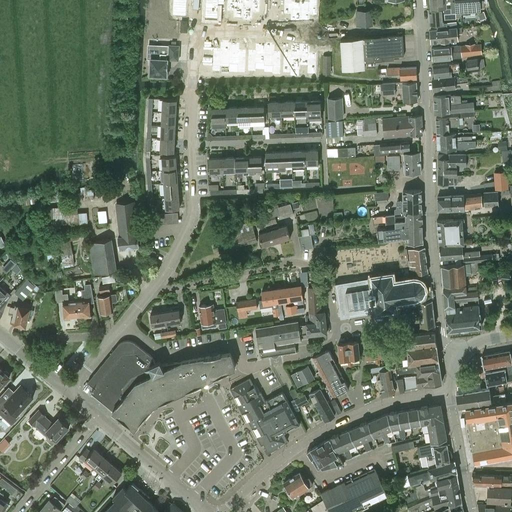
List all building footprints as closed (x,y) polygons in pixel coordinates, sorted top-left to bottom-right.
[(174,0),(173,15),(185,15),(186,0),(174,0)] [(203,0),(202,16),(215,17),(216,3),(222,3),(222,0),(203,0)] [(224,0),(224,11),(231,11),(231,18),(240,18),(241,0),(224,0)] [(241,0),(240,18),(250,18),(250,12),(257,12),(257,0),(241,0)] [(281,0),(281,13),(288,14),(288,20),(297,21),(298,1),(290,0),(289,0),(281,0)] [(298,1),(297,21),(307,21),(307,15),(314,15),(314,0),(306,0),(307,1),(298,1)] [(480,11),(479,0),(455,0),(456,13),(480,11)] [(451,8),(428,10),(429,25),(437,25),(437,30),(456,28),(455,23),(443,24),(442,14),(444,13),(444,19),(455,19),(455,13),(451,13),(451,8)] [(372,10),(356,11),(357,26),(373,25),(372,10)] [(480,20),(486,18),(484,11),(478,13),(480,20)] [(437,30),(430,31),(431,43),(457,41),(456,34),(460,34),(460,28),(456,29),(456,28),(437,30)] [(392,57),(404,56),(403,36),(381,36),(363,38),(341,40),(342,69),(365,68),(364,62),(393,60),(392,57)] [(211,47),(210,68),(218,69),(218,61),(227,61),(227,41),(218,41),(218,48),(211,47)] [(227,41),(227,61),(235,62),(235,70),(242,70),(243,49),(237,49),(237,42),(227,41)] [(246,49),(245,70),(253,70),(253,63),(262,63),(263,43),(253,43),(253,49),(246,49)] [(263,43),(262,63),(270,63),(270,71),(278,72),(279,50),(272,50),(272,44),(263,43)] [(281,51),(280,72),(288,72),(288,64),(297,65),(298,45),(288,44),(288,51),(281,51)] [(149,49),(149,58),(152,59),(151,75),(152,75),(158,76),(158,75),(168,75),(168,69),(169,69),(169,62),(168,62),(168,59),(177,60),(178,46),(168,45),(168,49),(149,49)] [(298,45),(297,65),(305,65),(305,73),(313,73),(314,52),(307,52),(307,45),(298,45)] [(476,45),(461,46),(461,52),(462,58),(477,55),(482,54),(481,45),(476,45)] [(461,46),(432,49),(432,60),(452,59),(462,58),(461,52),(461,46)] [(478,59),(467,60),(469,72),(479,70),(478,59)] [(433,65),(434,78),(450,76),(449,73),(452,73),(452,72),(460,71),(459,66),(459,63),(448,64),(433,65)] [(417,79),(417,67),(388,68),(389,74),(401,74),(401,79),(417,79)] [(468,79),(462,77),(432,80),(433,92),(455,89),(455,83),(468,82),(468,79)] [(416,82),(382,84),(383,94),(396,93),(396,89),(403,88),(404,102),(417,101),(416,82)] [(433,97),(434,113),(473,111),(473,103),(452,105),(451,95),(433,97)] [(329,118),(343,117),(342,97),(328,98),(329,118)] [(163,112),(177,112),(177,99),(163,99),(163,112)] [(309,114),(308,114),(308,119),(322,118),(321,99),(308,100),(309,114)] [(308,114),(309,114),(308,100),(295,101),(295,115),(308,114)] [(282,101),(269,102),(269,116),(277,115),(278,119),(283,119),(282,115),(282,101)] [(282,115),(295,115),(295,101),(282,101),(282,115)] [(264,106),(251,107),(251,125),(265,124),(265,120),(264,106)] [(225,107),(212,108),(212,121),(225,121),(225,107)] [(237,107),(225,107),(225,121),(238,120),(237,107)] [(251,107),(237,107),(238,120),(238,125),(251,125),(251,107)] [(176,125),(177,112),(163,112),(162,125),(176,125)] [(384,138),(411,135),(410,115),(383,117),(384,138)] [(422,115),(410,115),(411,135),(423,134),(422,115)] [(376,118),(356,120),(357,129),(357,135),(364,134),(364,136),(377,135),(377,129),(376,123),(376,118)] [(449,133),(449,127),(458,126),(458,118),(436,118),(437,134),(449,133)] [(342,122),(326,123),(327,137),(343,136),(342,122)] [(176,138),(176,125),(162,125),(162,138),(176,138)] [(455,133),(449,133),(437,134),(437,142),(472,141),(472,137),(455,137),(455,133)] [(175,151),(176,138),(162,138),(161,150),(175,151)] [(456,150),(456,149),(466,149),(471,147),(476,146),(475,141),(472,141),(437,142),(437,150),(456,150)] [(506,141),(498,142),(499,150),(507,149),(506,141)] [(380,144),(373,145),(374,156),(375,156),(389,155),(388,152),(399,151),(400,154),(404,154),(404,151),(410,151),(409,142),(380,144)] [(327,149),(327,157),(356,156),(356,147),(327,149)] [(318,164),(318,150),(305,151),(305,164),(318,164)] [(503,159),(511,159),(511,150),(503,151),(503,159)] [(292,165),(292,151),(279,152),(279,165),(280,171),(286,171),(285,165),(292,165)] [(305,164),(305,151),(292,151),(292,165),(292,169),(305,169),(305,164)] [(279,165),(279,152),(265,152),(266,166),(279,165)] [(405,163),(421,163),(420,152),(404,153),(405,163)] [(465,167),(465,154),(437,155),(438,174),(445,174),(445,177),(457,177),(457,176),(457,170),(461,170),(461,167),(465,167)] [(163,170),(177,169),(176,156),(162,157),(163,170)] [(243,175),(249,175),(249,156),(235,157),(236,170),(243,170),(243,175)] [(255,174),(255,170),(262,169),(262,156),(249,156),(249,175),(255,174)] [(209,158),(210,171),(217,171),(217,176),(223,176),(223,171),(222,157),(209,158)] [(223,171),(236,170),(235,157),(222,157),(223,171)] [(405,174),(421,174),(421,163),(405,163),(405,174)] [(178,182),(177,169),(163,170),(164,183),(178,182)] [(507,172),(494,173),(496,189),(508,188),(507,172)] [(461,176),(457,176),(457,177),(445,177),(445,174),(438,174),(438,185),(457,185),(457,181),(461,181),(461,176)] [(179,195),(178,182),(164,183),(165,196),(179,195)] [(50,203),(82,197),(83,200),(94,198),(93,190),(87,191),(86,188),(49,194),(50,203)] [(422,213),(422,199),(422,189),(413,190),(413,188),(408,188),(408,190),(403,191),(404,209),(395,209),(395,214),(395,215),(399,214),(406,214),(407,212),(422,213)] [(388,191),(374,192),(375,200),(377,200),(377,203),(387,202),(386,199),(389,199),(388,191)] [(484,207),(498,206),(498,192),(483,193),(484,207)] [(464,195),(464,210),(482,207),(481,202),(481,196),(481,194),(465,195),(464,195)] [(180,208),(179,195),(165,196),(166,209),(180,208)] [(450,196),(437,197),(438,210),(440,212),(450,211),(450,196)] [(464,210),(464,196),(450,196),(450,211),(464,210)] [(134,201),(116,203),(120,236),(118,236),(119,249),(138,247),(138,245),(141,244),(140,234),(137,235),(134,201)] [(292,203),(279,206),(282,217),(295,214),(292,203)] [(275,216),(281,214),(279,207),(279,205),(267,208),(269,216),(270,218),(272,225),(277,223),(275,216)] [(47,222),(54,221),(54,224),(78,223),(78,225),(87,225),(87,212),(78,213),(78,207),(46,208),(47,222)] [(99,222),(108,222),(107,210),(99,210),(99,222)] [(342,212),(334,212),(335,220),(343,220),(342,212)] [(423,243),(422,213),(407,212),(406,214),(399,214),(395,215),(395,214),(385,215),(386,228),(377,229),(378,242),(406,239),(406,243),(423,243)] [(272,225),(270,218),(269,216),(264,217),(266,227),(272,225)] [(438,221),(437,223),(439,244),(464,244),(462,221),(464,221),(464,218),(438,221)] [(226,233),(217,236),(221,251),(257,241),(252,222),(235,227),(235,225),(224,228),(226,233)] [(277,242),(290,238),(287,226),(273,229),(277,242)] [(263,246),(277,242),(273,229),(259,233),(263,246)] [(301,249),(313,247),(311,234),(298,236),(301,249)] [(68,236),(54,238),(57,256),(61,256),(63,267),(74,265),(72,254),(68,236)] [(94,274),(117,270),(111,239),(89,243),(94,274)] [(448,246),(439,246),(440,260),(463,257),(464,264),(469,263),(480,262),(479,255),(479,251),(463,252),(462,245),(448,246)] [(415,262),(426,260),(425,247),(409,249),(410,261),(412,261),(413,266),(416,266),(415,262)] [(492,254),(479,255),(480,262),(493,260),(492,254)] [(15,264),(11,260),(6,265),(11,269),(15,264)] [(428,272),(426,260),(415,262),(416,266),(413,266),(409,266),(409,270),(417,273),(417,274),(428,272)] [(17,263),(12,269),(17,274),(21,270),(17,263)] [(464,264),(441,267),(442,275),(444,275),(444,277),(442,277),(443,285),(468,283),(467,277),(465,277),(465,275),(464,264)] [(357,280),(335,283),(340,317),(377,312),(377,313),(397,310),(397,308),(403,308),(402,303),(404,303),(404,301),(409,301),(409,302),(411,302),(411,300),(415,300),(416,300),(416,301),(418,301),(418,299),(422,297),(423,298),(424,297),(423,296),(426,292),(427,292),(427,290),(426,290),(425,285),(427,284),(426,283),(424,284),(421,280),(422,279),(420,279),(419,280),(418,280),(414,279),(414,277),(413,277),(413,279),(407,280),(407,278),(406,279),(406,280),(400,281),(400,279),(399,279),(399,281),(393,282),(392,276),(394,275),(394,274),(392,274),(392,272),(391,272),(391,275),(357,280)] [(501,280),(511,281),(511,274),(502,273),(501,280)] [(15,293),(23,300),(36,285),(28,278),(15,293)] [(83,300),(76,301),(78,318),(79,317),(80,318),(83,318),(84,317),(90,316),(89,302),(94,301),(91,284),(85,284),(86,289),(82,290),(83,300)] [(116,294),(110,295),(109,284),(103,285),(99,286),(100,292),(103,292),(103,296),(98,297),(100,313),(113,311),(112,302),(117,301),(116,294)] [(0,308),(3,311),(9,297),(11,295),(8,292),(2,287),(0,285),(0,308)] [(290,300),(303,298),(301,286),(288,288),(290,300)] [(478,299),(478,291),(466,292),(466,286),(443,288),(447,330),(481,327),(479,305),(464,307),(463,303),(467,302),(467,300),(478,299)] [(309,312),(320,312),(319,287),(308,288),(309,312)] [(277,302),(290,300),(288,288),(275,290),(277,302)] [(75,319),(76,318),(78,318),(76,301),(69,301),(68,293),(63,294),(62,289),(55,290),(56,302),(63,301),(63,302),(65,319),(69,318),(71,318),(72,319),(75,319)] [(277,306),(277,302),(275,290),(262,292),(263,299),(259,300),(260,309),(272,307),(273,316),(279,315),(277,306)] [(422,297),(418,299),(418,301),(421,326),(435,325),(431,290),(427,290),(427,292),(426,292),(423,296),(424,297),(423,298),(422,297)] [(237,311),(257,308),(256,299),(236,302),(237,311)] [(227,328),(224,309),(214,311),(213,304),(199,306),(202,328),(211,326),(216,325),(216,323),(218,323),(219,329),(227,328)] [(10,306),(9,313),(13,314),(11,323),(16,324),(15,325),(25,328),(26,326),(25,326),(26,318),(31,319),(33,310),(13,305),(12,307),(10,306)] [(181,321),(179,309),(165,312),(167,323),(181,321)] [(152,326),(167,323),(165,312),(150,314),(152,326)] [(299,324),(301,336),(308,335),(327,333),(325,312),(320,312),(309,312),(311,322),(299,324)] [(300,336),(301,336),(299,324),(298,324),(298,321),(256,328),(260,357),(296,352),(294,342),(301,341),(300,336)] [(408,347),(437,344),(435,332),(406,334),(408,347)] [(387,349),(398,348),(398,344),(397,343),(397,334),(386,335),(386,344),(387,349)] [(375,340),(377,363),(380,362),(379,358),(387,358),(386,339),(375,340)] [(376,363),(377,363),(375,340),(365,341),(367,360),(375,359),(376,363)] [(214,378),(235,368),(230,353),(174,362),(162,365),(160,361),(159,361),(155,363),(153,357),(135,343),(134,342),(133,342),(131,341),(129,341),(128,341),(126,341),(124,341),(123,342),(121,342),(120,343),(118,344),(118,345),(87,382),(95,388),(91,393),(92,394),(100,400),(113,410),(112,411),(130,425),(130,426),(134,429),(153,406),(214,378)] [(348,343),(350,366),(352,365),(352,361),(360,360),(358,342),(348,343)] [(348,366),(350,366),(348,343),(338,344),(340,362),(348,362),(348,366)] [(439,361),(437,344),(408,347),(407,348),(402,348),(398,348),(387,349),(387,355),(388,355),(389,368),(395,368),(394,366),(401,366),(402,366),(409,364),(439,361)] [(319,372),(336,364),(328,350),(312,358),(319,372)] [(511,363),(509,350),(481,355),(484,369),(492,367),(511,363)] [(440,372),(439,361),(409,364),(402,366),(401,366),(394,366),(395,368),(396,368),(397,378),(401,377),(440,372)] [(485,372),(487,385),(507,381),(506,375),(511,373),(511,370),(511,363),(492,367),(493,371),(485,372)] [(326,384),(342,376),(336,364),(319,372),(326,384)] [(298,387),(314,378),(308,366),(292,374),(298,387)] [(0,386),(9,377),(8,376),(8,372),(6,371),(3,371),(0,368),(0,386)] [(381,380),(377,381),(381,397),(395,393),(390,369),(388,369),(384,370),(379,371),(381,380)] [(442,382),(440,372),(401,377),(397,378),(400,392),(403,391),(413,388),(442,382)] [(332,397),(349,388),(342,376),(326,384),(332,397)] [(250,378),(230,388),(238,405),(240,404),(261,444),(264,443),(267,451),(287,441),(283,433),(300,424),(283,392),(263,402),(250,378)] [(1,395),(0,395),(0,408),(1,407),(6,413),(3,416),(11,424),(19,416),(17,414),(33,397),(20,385),(7,400),(1,395)] [(459,407),(466,406),(497,401),(496,397),(491,398),(489,388),(456,393),(459,407)] [(293,399),(298,396),(294,389),(289,391),(293,399)] [(319,389),(310,393),(325,421),(334,416),(319,389)] [(308,402),(307,399),(305,395),(295,400),(298,406),(308,402)] [(295,412),(299,410),(294,399),(290,401),(295,412)] [(472,443),(476,461),(511,454),(511,401),(466,408),(467,414),(495,410),(500,439),(472,443)] [(421,424),(427,423),(443,420),(441,406),(438,404),(427,406),(427,405),(421,407),(418,408),(421,424)] [(411,426),(421,424),(418,408),(417,408),(418,408),(408,410),(411,426)] [(39,409),(28,420),(34,426),(35,425),(48,437),(46,439),(52,444),(57,439),(58,440),(63,435),(62,434),(69,427),(58,417),(53,424),(44,416),(45,415),(39,409)] [(401,427),(404,427),(411,426),(408,410),(398,412),(401,427)] [(495,410),(467,414),(472,443),(500,439),(495,410)] [(401,427),(398,412),(396,412),(396,411),(390,412),(390,413),(387,414),(392,429),(398,428),(399,433),(404,432),(404,427),(401,427)] [(383,433),(384,432),(386,432),(392,429),(387,414),(377,418),(383,432),(383,433)] [(383,433),(383,432),(377,418),(368,422),(374,437),(381,434),(383,438),(388,436),(386,432),(384,432),(383,433)] [(429,432),(445,429),(443,420),(427,423),(429,432)] [(374,437),(368,422),(366,423),(366,422),(360,424),(360,425),(358,426),(361,432),(365,441),(367,439),(374,437)] [(365,441),(361,432),(358,426),(349,430),(350,432),(355,445),(362,442),(364,446),(369,444),(367,439),(365,441)] [(431,443),(446,439),(447,439),(445,429),(429,432),(431,443)] [(355,445),(350,432),(349,430),(340,434),(346,449),(348,448),(355,445)] [(343,450),(345,454),(350,452),(348,448),(346,449),(340,434),(338,435),(338,434),(332,436),(332,437),(329,439),(336,453),(337,452),(343,450)] [(5,438),(0,443),(0,449),(1,451),(9,442),(5,438)] [(343,464),(337,452),(336,453),(329,439),(306,451),(317,470),(343,464)] [(434,466),(450,461),(450,459),(451,459),(452,457),(451,453),(449,450),(448,450),(446,439),(431,443),(417,446),(421,469),(434,466)] [(95,467),(104,457),(94,449),(91,452),(86,448),(78,457),(83,461),(85,459),(95,467)] [(104,457),(95,467),(100,472),(95,477),(99,480),(103,475),(112,465),(104,457)] [(409,474),(401,476),(404,486),(411,484),(417,483),(423,482),(423,483),(428,482),(428,480),(432,479),(457,472),(455,460),(454,460),(453,460),(450,461),(434,466),(421,469),(413,472),(408,473),(409,474)] [(112,465),(103,475),(112,483),(122,473),(112,465)] [(409,466),(398,469),(399,475),(410,472),(409,466)] [(353,479),(321,493),(329,511),(350,511),(387,496),(380,480),(375,469),(353,479)] [(86,470),(80,476),(84,479),(90,473),(86,470)] [(299,472),(284,482),(293,497),(309,487),(308,487),(312,484),(308,478),(306,480),(304,477),(302,477),(299,472)] [(446,486),(459,483),(457,473),(437,478),(438,481),(435,481),(436,486),(431,487),(431,489),(425,490),(423,484),(414,487),(417,494),(419,498),(421,497),(430,494),(430,496),(440,494),(445,493),(444,489),(447,488),(446,486)] [(510,475),(502,475),(502,486),(511,486),(511,473),(510,473),(510,475)] [(502,486),(502,475),(502,474),(472,474),(473,486),(487,486),(502,486)] [(102,484),(98,480),(93,487),(97,491),(102,484)] [(13,493),(16,488),(7,481),(3,486),(13,493)] [(182,511),(172,502),(163,511),(157,511),(156,511),(158,509),(147,499),(149,497),(132,482),(126,489),(123,486),(112,498),(116,501),(112,506),(111,504),(103,511),(182,511)] [(408,503),(407,504),(409,509),(433,499),(435,509),(450,506),(462,503),(459,483),(446,486),(447,488),(444,489),(445,493),(440,494),(430,496),(430,494),(421,497),(419,498),(414,501),(408,503)] [(510,503),(511,487),(487,486),(487,502),(510,503)] [(0,491),(0,511),(1,510),(4,511),(9,504),(1,498),(4,494),(0,491)] [(411,497),(406,499),(408,503),(414,501),(419,498),(417,494),(411,497)] [(55,496),(51,501),(61,510),(65,505),(55,496)] [(59,511),(61,510),(51,501),(49,500),(39,511),(59,511)] [(447,507),(435,510),(435,511),(464,511),(462,503),(450,506),(447,507)]
